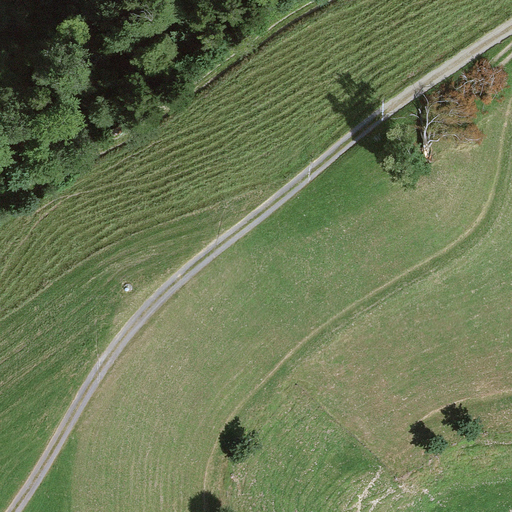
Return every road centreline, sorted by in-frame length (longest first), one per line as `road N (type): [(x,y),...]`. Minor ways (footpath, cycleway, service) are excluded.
road 1 (track): [(511,26),(359,130),(161,288),(116,342),(6,511)]
road 2 (track): [(0,196),(63,164),(309,0)]
